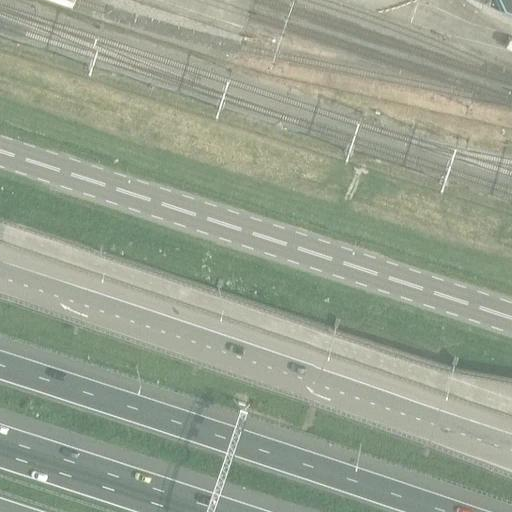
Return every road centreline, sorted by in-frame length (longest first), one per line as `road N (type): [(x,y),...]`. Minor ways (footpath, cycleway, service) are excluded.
road 1 (secondary): [(511,318),(0,150)]
road 2 (motorway): [(511,442),(0,276)]
road 3 (motorway): [(437,511),(0,368)]
road 4 (motorway): [(192,511),(0,450)]
